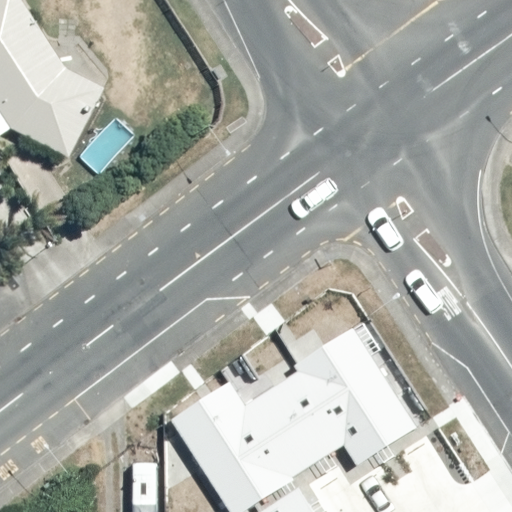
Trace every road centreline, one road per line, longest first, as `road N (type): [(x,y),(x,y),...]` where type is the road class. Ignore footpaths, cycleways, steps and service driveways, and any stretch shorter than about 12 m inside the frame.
road 1 (tertiary): [(365,137),(0,412)]
road 2 (residential): [(365,137),(395,203),(511,382)]
road 3 (tertiary): [(365,137),(511,33)]
road 4 (residential): [(288,0),(365,137)]
